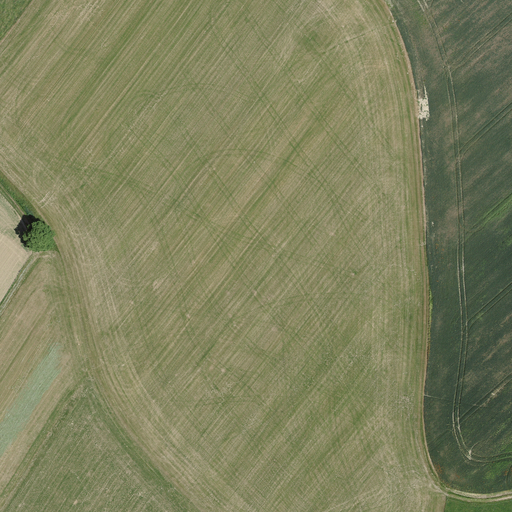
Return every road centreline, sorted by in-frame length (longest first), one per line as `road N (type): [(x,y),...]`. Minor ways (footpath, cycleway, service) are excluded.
road 1 (track): [(382,0),(411,69),(426,296),(419,430),(428,475),(454,499),(511,498)]
road 2 (track): [(0,195),(40,246),(80,355),(139,456),(193,511)]
